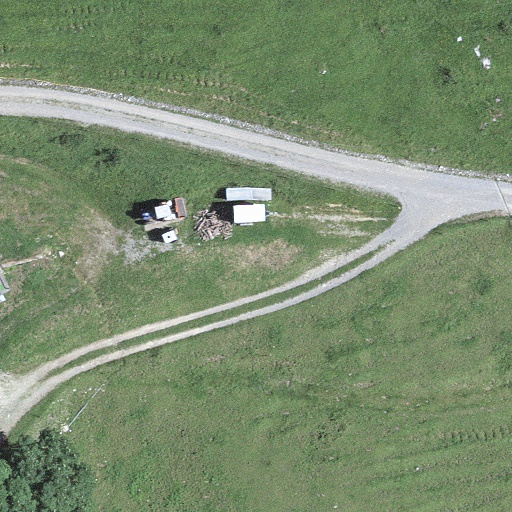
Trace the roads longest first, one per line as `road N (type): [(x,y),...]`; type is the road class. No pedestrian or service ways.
road 1 (track): [(511,203),(0,103)]
road 2 (track): [(0,409),(34,381),(348,274),(456,192)]
